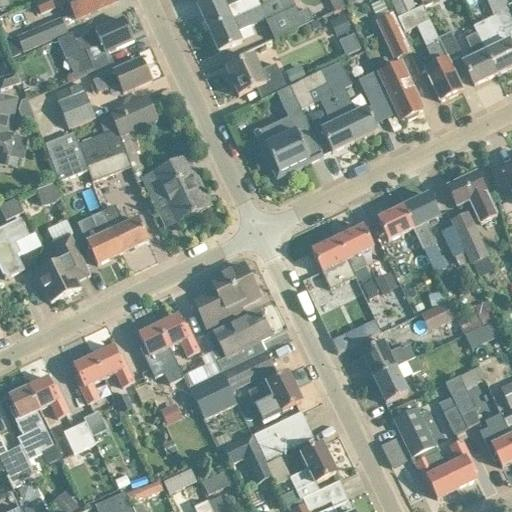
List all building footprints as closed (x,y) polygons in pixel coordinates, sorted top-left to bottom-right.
[(88,17),(98,12),(117,4),(114,0),(51,0),(36,7),(41,17),(68,4),(76,22),(88,16),(88,17)] [(216,0),(198,8),(208,32),(260,9),(260,7),(256,0),(249,0),(226,10),(221,0),(216,0)] [(279,0),(260,9),(208,32),(219,55),(237,47),(242,45),(237,34),(265,21),(274,40),(313,23),(307,11),(299,15),(296,10),(295,10),(290,0),(279,0)] [(341,0),(331,0),(329,1),(334,13),(335,12),(344,8),(341,0)] [(423,7),(415,11),(409,0),(396,0),(390,3),(404,33),(430,21),(423,7)] [(487,23),(475,29),(497,77),(511,69),(511,14),(506,0),(489,0),(486,1),(493,20),(487,23)] [(344,17),(329,23),(337,40),(352,33),(344,17)] [(17,39),(6,44),(12,59),(24,54),(66,35),(59,18),(16,38),(17,39)] [(392,18),(379,23),(378,24),(395,59),(409,52),(392,18)] [(73,35),(58,41),(66,61),(81,55),(81,54),(85,53),(90,63),(108,55),(134,44),(124,22),(106,30),(95,34),(95,35),(85,39),(84,39),(76,43),(73,35)] [(476,59),(463,65),(465,70),(474,88),(497,77),(475,29),(464,34),(476,59)] [(451,33),(438,40),(449,63),(462,57),(451,33)] [(462,94),(453,76),(437,43),(438,43),(437,40),(433,42),(434,45),(427,49),(435,67),(425,72),(441,104),(462,94)] [(257,91),(261,101),(287,90),(276,66),(260,73),(254,59),(226,71),(239,99),(257,91)] [(123,97),(134,92),(152,84),(142,62),(113,74),(113,73),(93,82),(94,83),(89,85),(92,93),(97,91),(98,94),(108,90),(118,85),(123,97)] [(395,115),(377,76),(360,84),(372,109),(356,117),(344,91),(352,87),(341,65),(321,74),(355,144),(378,133),(374,125),(395,115)] [(379,76),(401,123),(423,112),(401,66),(379,76)] [(300,67),(285,74),(289,84),(305,77),(300,67)] [(332,155),(355,144),(321,74),(298,84),(299,86),(291,90),(300,111),(313,106),(307,95),(315,91),(332,128),(321,132),(332,155)] [(17,75),(0,80),(0,92),(0,93),(21,86),(17,75)] [(80,86),(56,96),(59,103),(58,103),(68,131),(95,120),(85,93),(84,93),(80,86)] [(291,90),(287,91),(278,96),(289,120),(256,135),(277,181),(323,159),(300,111),(291,90)] [(0,167),(7,169),(13,137),(9,137),(16,101),(0,97),(0,167)] [(113,114),(122,138),(128,136),(139,131),(157,123),(147,99),(129,107),(113,114)] [(138,184),(139,184),(122,138),(113,114),(99,120),(104,135),(77,145),(88,173),(92,184),(131,168),(138,184)] [(88,173),(77,145),(74,136),(46,147),(60,184),(88,173)] [(145,170),(128,136),(122,138),(139,184),(142,183),(142,182),(143,182),(141,178),(143,177),(140,172),(145,170)] [(188,161),(143,182),(142,182),(142,183),(164,230),(191,217),(191,218),(195,217),(194,216),(210,208),(204,195),(199,194),(193,182),(195,178),(188,161)] [(511,166),(501,172),(510,190),(511,194),(511,166)] [(447,189),(456,207),(457,209),(469,203),(481,226),(497,218),(485,193),(476,175),(447,189)] [(54,187),(36,194),(41,207),(47,208),(56,204),(60,200),(54,187)] [(429,197),(403,210),(413,231),(430,267),(431,266),(434,274),(445,269),(434,246),(436,245),(427,226),(440,220),(429,197)] [(17,199),(0,207),(0,210),(6,223),(24,214),(17,199)] [(149,243),(140,225),(139,221),(125,228),(116,208),(103,214),(123,256),(149,243)] [(378,222),(388,243),(413,231),(403,210),(378,222)] [(87,246),(89,250),(97,268),(123,256),(103,214),(91,220),(101,239),(87,246)] [(454,229),(452,229),(470,267),(472,266),(488,259),(468,216),(452,223),(454,229)] [(71,234),(86,228),(83,218),(68,224),(71,234)] [(0,271),(5,281),(25,272),(17,256),(21,254),(16,245),(30,238),(21,220),(0,230),(0,271)] [(363,229),(337,241),(348,263),(374,251),(363,229)] [(470,267),(452,229),(442,234),(453,259),(456,258),(460,270),(465,268),(467,273),(468,273),(475,290),(476,290),(478,295),(485,292),(474,270),(472,266),(470,267)] [(77,284),(91,278),(71,237),(51,246),(58,259),(49,264),(51,268),(36,275),(51,306),(81,291),(77,284)] [(337,241),(312,253),(322,275),(323,275),(348,263),(337,241)] [(379,296),(365,267),(353,273),(368,302),(379,296)] [(245,316),(241,309),(259,300),(244,268),(211,284),(216,294),(194,304),(209,334),(245,316)] [(390,276),(375,282),(382,298),(396,291),(390,276)] [(442,293),(428,297),(431,309),(445,305),(442,293)] [(469,334),(470,337),(499,327),(496,322),(498,321),(489,301),(455,317),(464,336),(469,334)] [(447,304),(420,317),(429,335),(456,322),(447,304)] [(421,305),(414,308),(416,314),(424,311),(421,305)] [(258,315),(216,337),(228,361),(217,362),(222,373),(223,375),(247,363),(242,352),(270,339),(263,325),(265,325),(263,319),(261,320),(258,315)] [(178,318),(158,328),(169,350),(181,344),(188,359),(200,353),(187,326),(183,328),(178,318)] [(376,323),(364,328),(370,341),(382,335),(376,323)] [(140,349),(149,367),(153,376),(165,370),(158,355),(169,350),(158,328),(138,337),(143,347),(140,349)] [(345,338),(333,343),(337,351),(338,355),(339,356),(350,350),(345,338)] [(379,346),(361,355),(373,380),(396,369),(395,369),(406,363),(407,364),(416,360),(410,347),(401,352),(400,350),(389,355),(383,344),(379,346)] [(93,359),(104,381),(115,376),(122,391),(135,385),(122,357),(118,359),(113,349),(93,359)] [(266,354),(247,363),(223,375),(232,393),(275,372),(266,354)] [(100,402),(92,386),(104,381),(93,359),(74,368),(78,378),(75,380),(89,407),(100,402)] [(422,371),(416,360),(407,364),(413,376),(422,371)] [(479,385),(497,379),(491,364),(474,370),(479,385)] [(408,395),(396,369),(373,380),(386,406),(408,395)] [(232,393),(223,375),(222,373),(189,389),(204,422),(238,407),(232,393)] [(274,400),(256,408),(262,423),(302,404),(288,375),(267,385),(274,400)] [(457,409),(461,417),(468,431),(479,426),(475,410),(459,378),(445,385),(457,409)] [(49,380),(28,389),(39,412),(51,407),(58,422),(70,416),(65,406),(57,388),(53,390),(49,380)] [(511,384),(499,390),(509,410),(511,408),(511,384)] [(28,389),(9,399),(13,408),(9,409),(18,427),(23,437),(23,438),(18,441),(21,448),(28,462),(33,460),(42,455),(41,453),(54,447),(37,414),(39,412),(28,389)] [(445,469),(413,402),(390,414),(412,460),(413,460),(415,465),(430,496),(434,494),(437,501),(457,492),(446,469),(445,469)] [(173,407),(171,408),(160,414),(167,427),(178,422),(180,421),(173,407)] [(454,438),(468,431),(461,417),(457,409),(443,416),(454,438)] [(85,421),(93,438),(107,431),(99,414),(85,421)] [(252,436),(251,437),(271,480),(273,479),(274,482),(289,475),(281,458),(267,465),(266,464),(314,441),(301,415),(276,428),(254,439),(252,436)] [(494,464),(498,462),(502,470),(511,465),(511,439),(511,437),(504,422),(501,415),(485,423),(488,430),(480,434),(494,464)] [(64,435),(74,457),(95,447),(85,425),(64,435)] [(228,435),(215,441),(220,452),(223,450),(231,447),(233,446),(228,435)] [(231,447),(223,450),(231,467),(244,461),(257,487),(271,480),(251,437),(233,446),(231,447)] [(0,439),(0,461),(8,478),(6,479),(12,491),(25,485),(23,482),(35,476),(30,466),(29,463),(28,462),(21,448),(7,454),(0,439)] [(446,469),(457,492),(477,482),(473,474),(477,472),(462,442),(450,448),(458,463),(446,469)] [(173,443),(162,449),(166,458),(177,453),(173,443)] [(295,490),(282,497),(288,510),(320,494),(319,492),(316,486),(336,476),(322,447),(301,457),(308,471),(291,480),(295,490)] [(60,461),(52,465),(57,476),(66,472),(60,461)] [(190,470),(179,475),(185,489),(196,484),(190,470)] [(227,472),(202,484),(208,497),(233,486),(227,472)] [(126,478),(115,482),(119,491),(130,486),(126,478)] [(137,491),(126,496),(130,505),(141,500),(142,502),(162,493),(158,483),(138,492),(137,491)] [(352,511),(340,484),(340,483),(327,488),(319,492),(320,494),(288,510),(288,511),(290,511),(291,511),(290,511),(352,511)] [(81,511),(82,511),(95,500),(81,485),(68,497),(81,511)] [(212,511),(228,511),(221,497),(208,502),(212,511)] [(69,498),(55,509),(57,511),(74,511),(78,510),(69,498)] [(95,509),(96,511),(113,511),(110,502),(95,509)]
